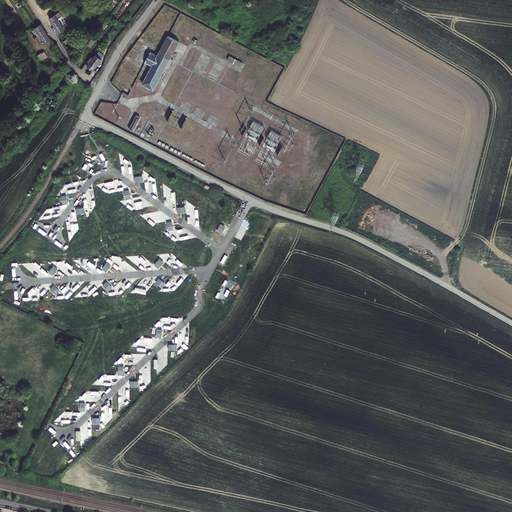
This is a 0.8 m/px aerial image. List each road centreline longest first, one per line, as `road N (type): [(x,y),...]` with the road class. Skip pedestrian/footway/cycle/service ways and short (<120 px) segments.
road 1 (unclassified): [(98,87),(83,115),(245,198),(355,236),(511,323)]
road 2 (track): [(342,0),(473,76),(491,103),(449,289)]
